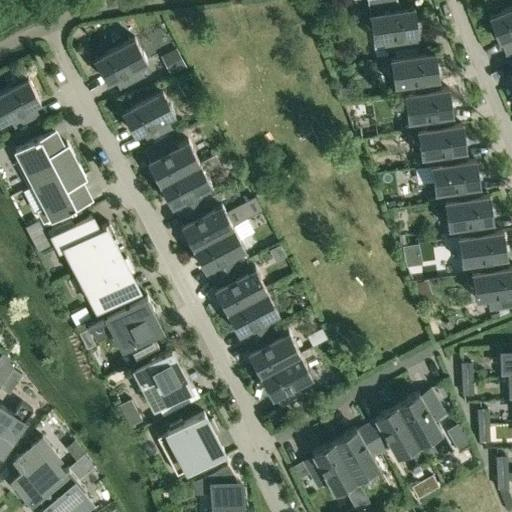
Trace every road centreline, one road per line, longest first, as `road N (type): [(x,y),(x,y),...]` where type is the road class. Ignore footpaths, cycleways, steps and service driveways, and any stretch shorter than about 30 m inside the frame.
road 1 (residential): [(48,23),(173,276),(260,425),(252,455)]
road 2 (residential): [(252,455),(436,347)]
road 3 (residential): [(458,0),(511,141)]
